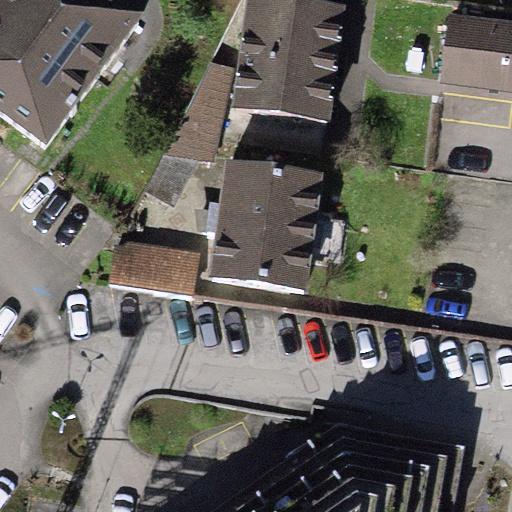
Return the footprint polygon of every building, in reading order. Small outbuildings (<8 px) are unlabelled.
[(126,0),(0,0),(0,113),(45,147),(144,13),(126,0)] [(299,0),(244,0),(231,109),(330,122),(344,6),(299,0)] [(511,22),(448,14),(438,83),(511,92),(511,22)] [(232,76),(211,61),(163,154),(198,160),(204,161),(232,76)] [(198,160),(163,154),(143,190),(174,207),(198,160)] [(214,236),(208,279),(306,292),(322,172),(223,160),(217,205),(208,204),(204,235),(214,236)] [(112,245),(108,285),(154,291),(195,296),(198,249),(112,245)] [(210,511),(452,511),(463,446),(333,422),(210,511)]
